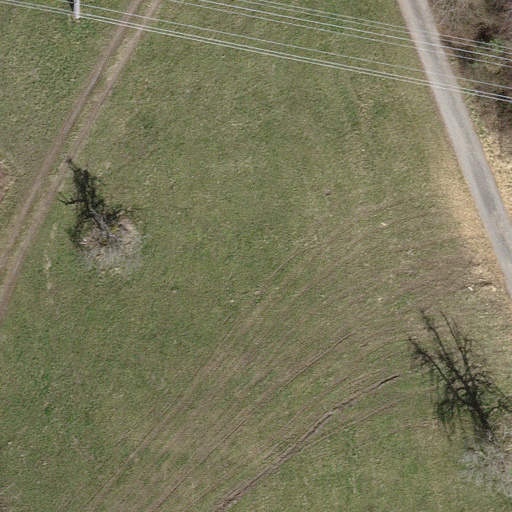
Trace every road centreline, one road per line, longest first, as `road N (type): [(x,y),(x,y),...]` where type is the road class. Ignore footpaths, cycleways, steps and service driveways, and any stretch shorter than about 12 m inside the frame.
road 1 (track): [(163,0),(58,182),(0,315)]
road 2 (residential): [(511,261),(415,0)]
